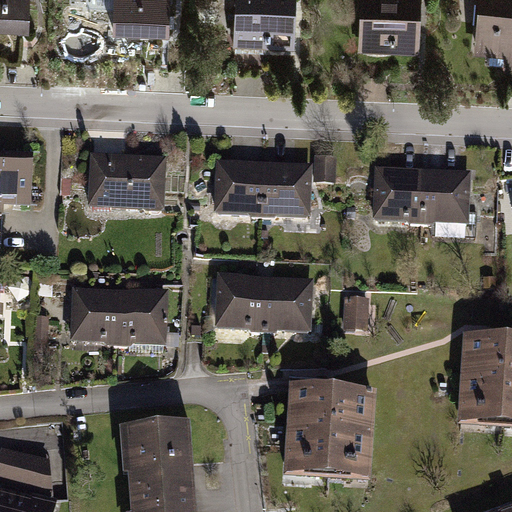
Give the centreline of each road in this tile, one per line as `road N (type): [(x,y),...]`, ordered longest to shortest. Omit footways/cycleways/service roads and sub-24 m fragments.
road 1 (residential): [(0,101),(511,124)]
road 2 (residential): [(249,511),(235,389),(0,410)]
